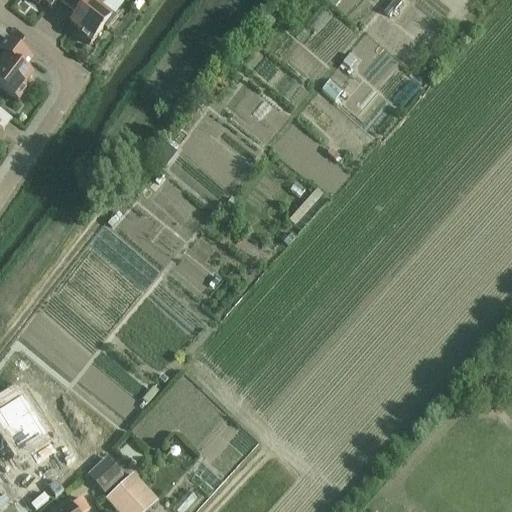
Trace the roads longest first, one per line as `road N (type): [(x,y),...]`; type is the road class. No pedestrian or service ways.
road 1 (unknown): [(0,347),(270,0)]
road 2 (residential): [(0,14),(60,61),(71,87),(0,197)]
